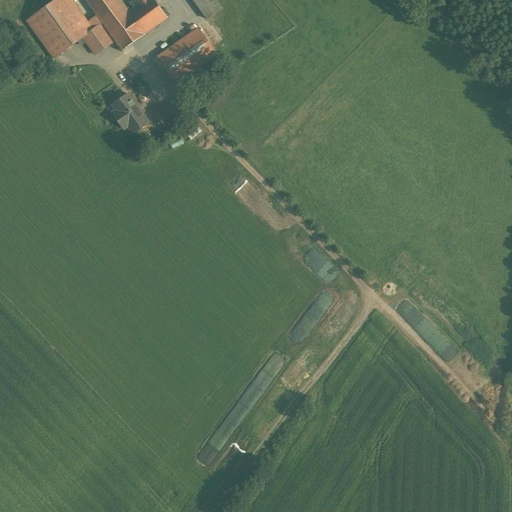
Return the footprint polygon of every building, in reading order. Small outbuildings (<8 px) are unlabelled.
[(87,22),(71,0),(55,0),(27,21),(54,58),(83,38),(95,55),(113,42),(101,24),(92,30),(87,22)] [(86,0),(97,15),(102,23),(122,50),(167,18),(154,0),(130,0),(133,3),(127,8),(120,0),(86,0)] [(215,0),(193,0),(207,19),(222,9),(215,0)] [(87,22),(92,30),(101,24),(102,23),(97,15),(87,22)] [(198,29),(158,57),(177,83),(216,55),(198,29)] [(149,122),(128,94),(113,105),(117,111),(113,113),(124,129),(128,126),(133,134),(149,122)] [(175,98),(161,108),(167,117),(181,108),(175,98)]
